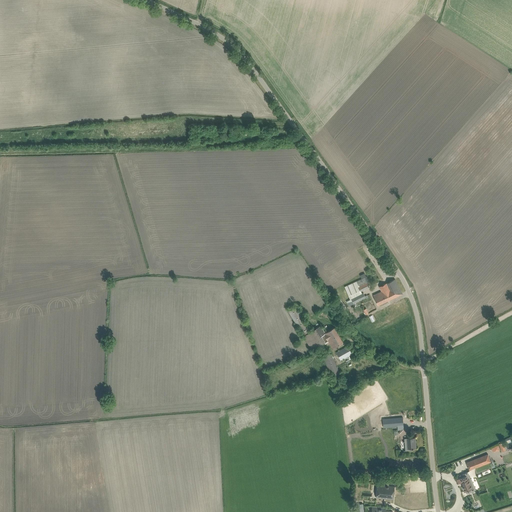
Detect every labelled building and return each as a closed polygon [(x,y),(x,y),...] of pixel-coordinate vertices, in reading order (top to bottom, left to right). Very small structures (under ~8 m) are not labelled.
[(344,287),(350,299),(347,301),(349,305),(354,303),(353,302),(364,297),(360,290),(368,287),(366,283),(369,281),(367,276),(344,287)] [(382,291),(374,295),(378,305),(402,293),(395,279),(379,286),(382,291)] [(339,296),(335,299),(344,312),(348,309),(342,301),(339,296)] [(325,342),(328,340),(333,347),(342,342),(334,328),(325,333),(321,325),(311,331),(296,306),(288,311),(312,350),(325,342)] [(352,353),(347,346),(337,353),(341,359),(352,353)] [(322,355),(338,391),(346,387),(330,351),(322,355)] [(404,429),(403,417),(385,418),(386,427),(398,426),(398,430),(404,429)] [(411,450),(411,448),(416,447),(415,438),(405,438),(406,450),(411,450)] [(487,453),(466,462),(469,470),(490,461),(487,453)] [(460,478),(456,480),(458,484),(461,482),(463,485),(462,486),(464,491),(465,491),(466,493),(472,491),(473,491),(474,490),(476,489),(471,478),(470,478),(468,472),(459,475),(460,478)] [(377,485),(376,497),(393,499),(395,486),(377,485)]
